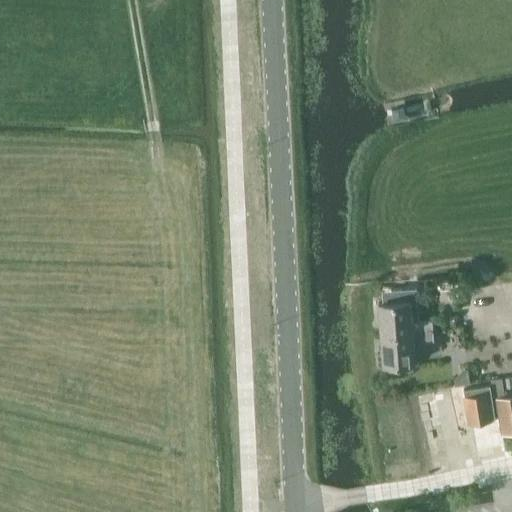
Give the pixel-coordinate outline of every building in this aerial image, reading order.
[(405,115),(403,107),(391,109),(393,117),(405,115)] [(377,302),(380,333),(433,328),(433,318),(412,320),(411,299),(377,302)] [(414,340),(434,339),(433,328),(380,333),(382,365),(416,362),(414,340)] [(511,394),(505,395),(502,376),(492,378),(495,397),(496,397),(499,415),(511,412),(511,394)] [(463,388),(467,421),(495,417),(490,384),(463,388)] [(454,403),(423,408),(428,432),(427,432),(430,452),(462,446),(454,403)] [(511,431),(511,412),(499,415),(502,433),(511,431)]
